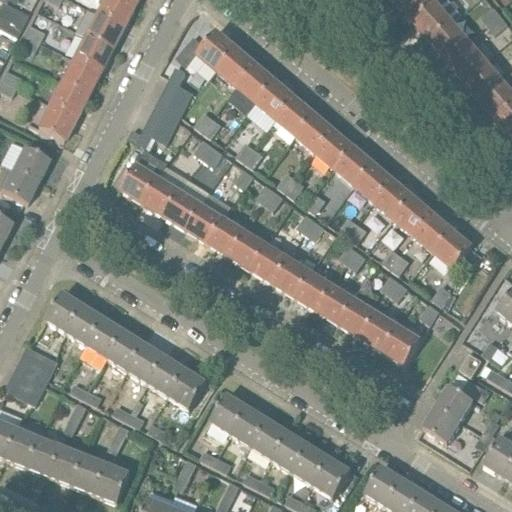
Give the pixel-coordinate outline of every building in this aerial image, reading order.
[(44,0),(43,4),(58,12),(63,2),(58,0),(44,0)] [(104,0),(95,19),(123,33),(134,10),(114,0),(104,0)] [(114,0),(134,10),(139,0),(114,0)] [(412,27),(435,8),(427,0),(405,0),(396,8),(412,27)] [(457,26),(464,20),(446,1),(439,7),(457,26)] [(0,20),(22,32),(28,20),(2,6),(0,10),(0,20)] [(429,47),(451,28),(435,8),(412,27),(429,47)] [(481,24),(488,32),(501,21),(494,13),(481,24)] [(83,41),(111,56),(123,33),(95,19),(83,41)] [(0,34),(16,43),(22,32),(0,20),(0,34)] [(488,32),(494,40),(508,30),(501,21),(488,32)] [(446,66),(468,47),(451,28),(429,47),(446,66)] [(24,41),(39,48),(44,38),(29,31),(24,41)] [(197,60),(217,76),(236,54),(216,37),(197,60)] [(19,50),(34,58),(39,48),(24,41),(19,50)] [(72,64),(99,79),(111,56),(83,41),(72,64)] [(463,86),(485,67),(468,47),(446,66),(463,86)] [(217,76),(236,93),(255,70),(236,54),(217,76)] [(60,87),(87,101),(99,79),(72,64),(60,87)] [(479,105),(502,86),(485,67),(463,86),(479,105)] [(236,93),(256,109),(275,87),(255,70),(236,93)] [(176,73),(169,86),(178,91),(185,78),(176,73)] [(0,86),(16,94),(21,84),(6,76),(0,86)] [(0,97),(11,103),(16,94),(0,86),(0,97)] [(496,125),(511,111),(511,98),(502,86),(479,105),(496,125)] [(48,110),(75,124),(87,101),(60,87),(48,110)] [(190,104),(193,98),(169,87),(163,97),(192,112),(195,107),(190,104)] [(256,109),(276,126),(295,104),(275,87),(256,109)] [(163,98),(157,110),(186,124),(192,112),(163,98)] [(203,138),(211,144),(238,108),(229,102),(213,124),(203,138)] [(276,126),(295,143),(314,120),(295,104),(276,126)] [(48,110),(36,133),(64,147),(75,124),(48,110)] [(511,143),(511,111),(496,125),(511,143)] [(178,127),(154,115),(149,126),(172,139),(178,127)] [(193,131),(203,138),(213,124),(203,117),(193,131)] [(295,143),(315,159),(334,137),(314,120),(295,143)] [(166,150),(172,139),(149,126),(142,138),(152,143),(166,150)] [(134,134),(127,147),(135,152),(145,157),(152,143),(142,138),(134,134)] [(315,159),(335,176),(354,153),(334,137),(315,159)] [(193,159),(202,165),(212,151),(203,145),(193,159)] [(235,162),(244,169),(254,155),(245,148),(235,162)] [(202,165),(212,173),(222,159),(212,151),(202,165)] [(11,175),(38,189),(49,167),(22,153),(11,175)] [(335,176),(354,192),(373,170),(354,153),(335,176)] [(244,169),(253,175),(263,161),(254,155),(244,169)] [(120,195),(142,209),(157,184),(165,171),(144,157),(120,195)] [(354,192),(374,209),(393,186),(373,170),(354,192)] [(11,175),(0,196),(0,197),(26,211),(38,189),(11,175)] [(234,189),(244,196),(254,182),(243,175),(234,189)] [(276,192),(286,199),(296,185),(286,178),(276,192)] [(142,209),(164,223),(179,198),(157,184),(142,209)] [(286,199),(294,205),(304,191),(296,185),(286,199)] [(374,209),(394,226),(413,203),(393,186),(374,209)] [(255,204),(264,211),(274,197),(265,190),(255,204)] [(264,211),(273,217),(283,203),(274,197),(264,211)] [(164,223),(186,236),(201,211),(179,198),(164,223)] [(306,213),(315,220),(325,206),(316,200),(306,213)] [(394,226),(413,242),(432,220),(413,203),(394,226)] [(0,250),(1,251),(12,229),(0,222),(5,212),(0,209),(0,250)] [(186,236),(208,250),(223,225),(201,211),(186,236)] [(296,233),(304,239),(314,226),(305,220),(296,233)] [(413,242),(433,259),(452,236),(432,220),(413,242)] [(338,237),(347,244),(358,230),(349,223),(338,237)] [(208,250),(230,263),(245,238),(223,225),(208,250)] [(304,239),(313,246),(323,232),(314,226),(304,239)] [(347,244),(356,250),(366,236),(358,230),(347,244)] [(452,236),(433,259),(453,275),(472,253),(452,236)] [(230,263),(251,277),(267,252),(245,238),(230,263)] [(338,264),(346,270),(356,256),(348,250),(338,264)] [(251,277),(273,290),(289,265),(267,252),(251,277)] [(381,268),(388,273),(399,259),(391,254),(381,268)] [(346,270),(356,277),(366,263),(356,256),(346,270)] [(388,273),(399,281),(409,267),(399,259),(388,273)] [(273,290),(295,304),(311,279),(289,265),(273,290)] [(295,304),(317,317),(333,292),(311,279),(295,304)] [(380,294),(388,301),(398,287),(390,281),(380,294)] [(388,301),(398,308),(408,294),(398,287),(388,301)] [(431,304),(441,311),(451,297),(441,290),(431,304)] [(317,317),(339,331),(354,306),(333,292),(317,317)] [(511,297),(496,316),(511,330),(511,297)] [(45,326),(66,339),(83,311),(62,298),(45,326)] [(339,331),(361,344),(376,320),(354,306),(339,331)] [(419,324),(429,331),(439,316),(430,310),(419,324)] [(66,339),(86,352),(104,324),(83,311),(66,339)] [(361,344),(383,358),(398,333),(376,320),(361,344)] [(86,352),(107,365),(124,336),(104,324),(86,352)] [(398,333),(383,358),(405,371),(420,347),(398,333)] [(107,365),(127,377),(145,349),(124,336),(107,365)] [(482,360),(490,365),(498,352),(490,347),(482,360)] [(127,377),(148,390),(165,362),(145,349),(127,377)] [(21,362),(52,379),(58,367),(26,351),(21,362)] [(459,375),(471,382),(481,367),(469,359),(459,375)] [(21,362),(15,373),(47,389),(52,379),(21,362)] [(148,390),(169,403),(186,375),(165,362),(148,390)] [(15,373),(11,382),(42,398),(47,389),(15,373)] [(500,391),(505,383),(491,374),(486,382),(500,391)] [(511,398),(511,386),(511,383),(511,375),(510,374),(505,383),(500,391),(511,398)] [(186,375),(169,403),(189,416),(207,388),(186,375)] [(4,394),(35,411),(42,398),(11,382),(4,394)] [(460,428),(473,407),(482,412),(491,398),(469,384),(460,399),(449,392),(436,413),(460,428)] [(69,398),(84,405),(88,397),(73,389),(69,398)] [(84,405),(97,412),(101,403),(88,397),(84,405)] [(210,428),(230,441),(248,413),(227,400),(210,428)] [(144,426),(136,421),(143,408),(138,405),(131,419),(126,427),(140,434),(144,426)] [(63,436),(68,438),(82,410),(78,408),(63,436)] [(68,438),(72,440),(87,412),(82,410),(68,438)] [(112,420),(126,427),(131,419),(116,411),(112,420)] [(230,441),(251,454),(268,426),(248,413),(230,441)] [(460,428),(436,413),(423,434),(447,449),(460,428)] [(481,441),(489,447),(500,430),(499,429),(504,421),(495,415),(490,424),(491,425),(481,441)] [(251,454),(272,466),(289,439),(268,426),(251,454)] [(0,463),(5,465),(17,434),(0,427),(0,463)] [(160,444),(165,436),(151,429),(147,437),(160,444)] [(106,458),(111,460),(125,432),(120,430),(106,458)] [(111,460),(115,462),(129,434),(125,432),(111,460)] [(5,465),(27,474),(40,443),(17,434),(5,465)] [(272,466),(292,479),(309,451),(289,439),(272,466)] [(475,451),(483,456),(489,447),(481,441),(475,451)] [(483,471),(504,484),(511,470),(511,449),(501,442),(483,471)] [(27,474),(50,483),(62,452),(40,443),(27,474)] [(292,479),(313,492),(330,464),(309,451),(292,479)] [(50,483),(73,492),(85,461),(62,452),(50,483)] [(199,465),(213,472),(217,463),(203,456),(199,465)] [(73,492),(95,501),(108,470),(85,461),(73,492)] [(213,472),(227,479),(231,470),(217,463),(213,472)] [(330,464),(313,492),(333,505),(351,477),(330,464)] [(174,493),(178,495),(193,467),(188,465),(174,493)] [(178,495),(182,497),(196,469),(193,467),(178,495)] [(108,470),(95,501),(118,510),(130,479),(108,470)] [(364,500),(384,511),(385,511),(402,485),(381,472),(364,500)] [(242,487),(257,495),(262,486),(246,478),(242,487)] [(385,511),(413,511),(422,498),(402,485),(385,511)] [(257,495),(270,501),(274,493),(262,486),(257,495)] [(217,511),(223,511),(235,489),(230,487),(217,511)] [(223,511),(228,511),(239,492),(235,489),(223,511)] [(413,511),(442,511),(443,511),(422,498),(413,511)] [(284,509),(290,511),(300,511),(303,508),(288,500),(284,509)]
